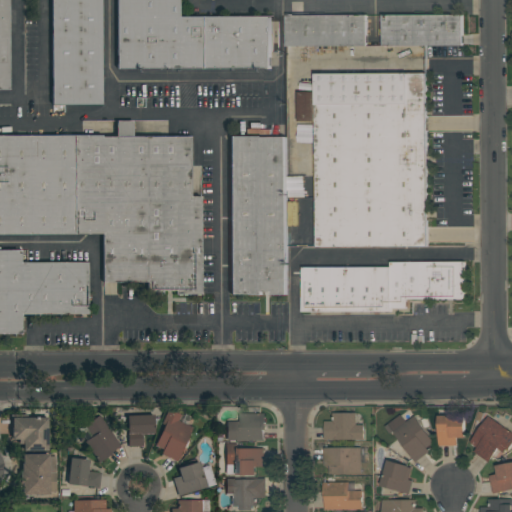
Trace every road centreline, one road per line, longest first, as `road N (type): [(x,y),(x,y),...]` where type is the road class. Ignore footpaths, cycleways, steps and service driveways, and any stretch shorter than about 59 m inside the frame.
road 1 (residential): [(493,0),(495,372)]
road 2 (secondary): [(295,362),(0,361)]
road 3 (secondary): [(0,389),(171,388)]
road 4 (residential): [(295,362),(296,511)]
road 5 (secondary): [(171,388),(295,388)]
